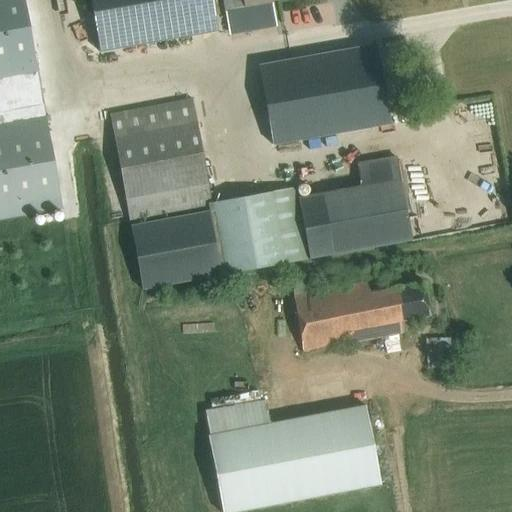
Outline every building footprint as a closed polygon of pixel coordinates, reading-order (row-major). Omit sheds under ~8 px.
[(23,0),(0,0),(0,80),(35,73),(36,73),(23,0)] [(211,0),(89,0),(99,53),(217,32),(215,18),(211,0)] [(243,0),(245,10),(273,5),(272,0),(243,0)] [(379,50),(260,69),(273,148),(392,129),(379,50)] [(35,73),(0,80),(0,124),(43,117),(35,73)] [(190,100),(108,115),(112,135),(128,219),(210,204),(190,100)] [(0,124),(0,218),(61,208),(45,123),(50,122),(49,117),(44,118),(44,117),(43,117),(0,124)] [(361,188),(299,199),(309,259),(411,241),(395,151),(386,152),(387,158),(365,162),(370,187),(361,188)] [(212,207),(128,223),(141,290),(224,275),(304,260),(291,189),(271,193),(211,203),(212,207)] [(370,278),(381,276),(380,266),(368,268),(370,278)] [(401,321),(429,316),(424,283),(371,291),(369,282),(293,297),(304,352),(402,333),(401,321)] [(429,370),(452,367),(449,338),(426,341),(429,370)] [(240,511),(380,486),(365,408),(365,407),(270,425),(265,400),(205,412),(210,436),(208,436),(222,511),(240,511)]
